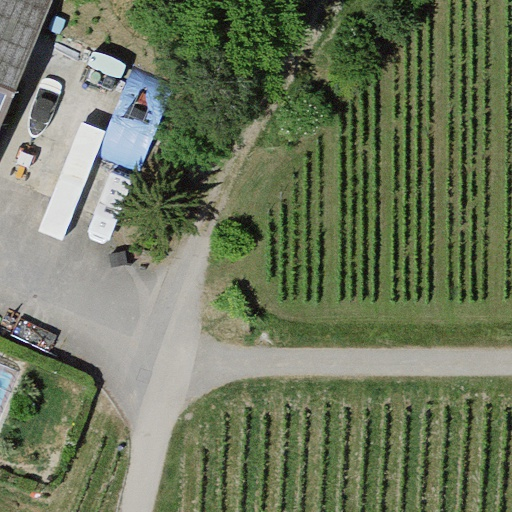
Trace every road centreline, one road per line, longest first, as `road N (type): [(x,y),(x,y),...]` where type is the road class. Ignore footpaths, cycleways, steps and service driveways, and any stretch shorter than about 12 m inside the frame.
road 1 (track): [(511,366),(171,368),(136,511)]
road 2 (unknown): [(171,368),(195,223)]
